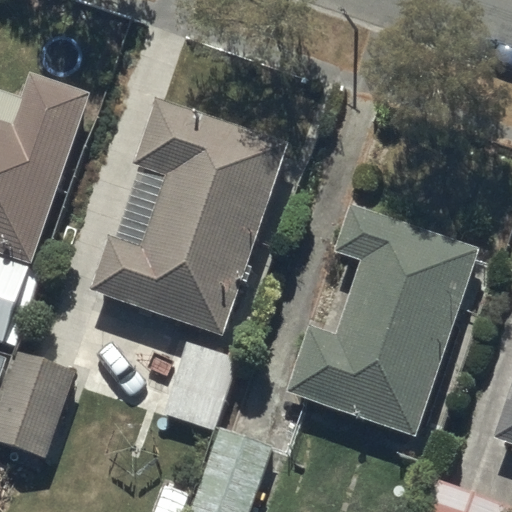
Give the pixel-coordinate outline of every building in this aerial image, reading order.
[(95,91),(37,71),(19,121),(0,114),(0,250),(36,262),(95,91)] [(293,145),(162,100),(138,168),(170,179),(147,248),(114,236),(95,290),(228,335),(293,145)] [(478,248),(354,206),(338,253),(362,261),(337,334),(310,324),(287,390),(415,433),(478,248)] [(0,343),(7,345),(36,262),(0,250),(0,343)] [(241,357),(192,340),(167,413),(216,430),(241,357)] [(78,367),(19,349),(0,410),(0,443),(50,458),(78,367)] [(0,380),(8,356),(0,353),(0,380)] [(511,389),(497,434),(511,438),(511,389)] [(253,511),(276,449),(219,428),(189,511),(253,511)] [(511,511),(511,499),(438,473),(424,511),(511,511)]
